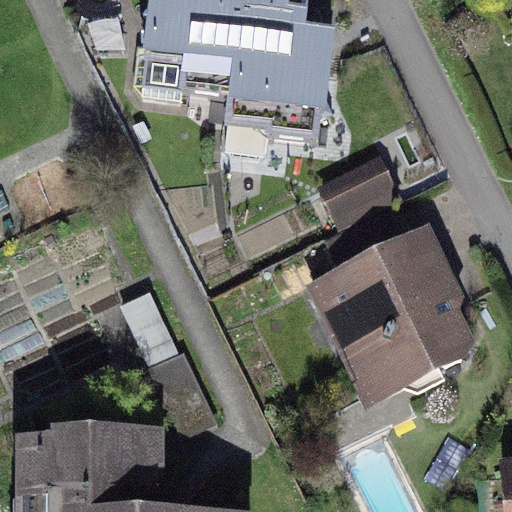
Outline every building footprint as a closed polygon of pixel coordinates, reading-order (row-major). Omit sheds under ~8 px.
[(156,0),(145,95),(178,99),(182,66),(235,73),(244,0),(156,0)] [(244,0),(235,73),(225,149),(265,154),(268,128),(318,135),(331,32),(302,28),(305,0),(244,0)] [(342,227),(398,201),(375,154),(319,181),(342,227)] [(449,248),(334,286),(377,415),(492,377),(449,248)] [(180,511),(179,479),(68,478),(68,511),(180,511)]
